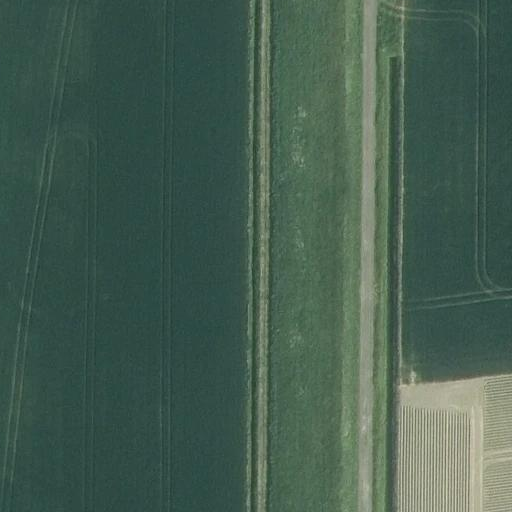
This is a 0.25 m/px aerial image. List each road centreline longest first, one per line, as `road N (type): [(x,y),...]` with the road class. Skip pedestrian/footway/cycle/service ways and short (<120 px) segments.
road 1 (track): [(365,511),(369,0)]
road 2 (track): [(272,0),(269,511)]
